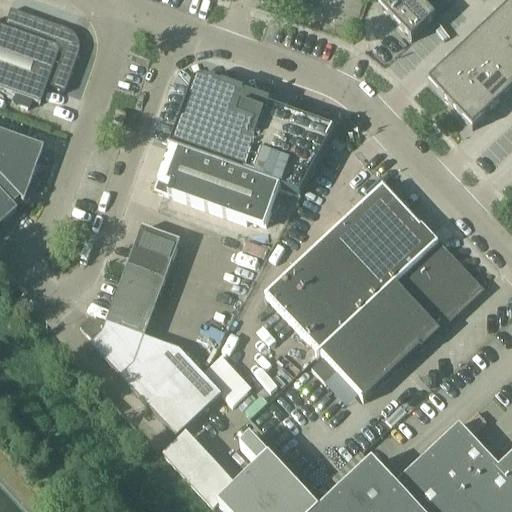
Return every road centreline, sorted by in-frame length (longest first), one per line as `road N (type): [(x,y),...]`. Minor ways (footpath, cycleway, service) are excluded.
road 1 (unclassified): [(181,29),(91,274),(71,294),(46,296),(29,284),(25,255),(56,215),(124,9)]
road 2 (unclassified): [(511,258),(373,104),(181,29)]
